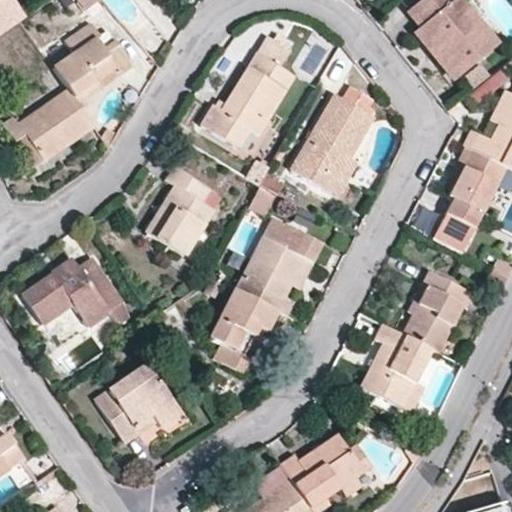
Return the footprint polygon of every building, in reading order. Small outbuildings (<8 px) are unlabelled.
[(0,0),(0,33),(18,21),(21,20),(7,0),(0,0)] [(72,0),(80,11),(96,0),(72,0)] [(425,0),(417,6),(430,23),(452,51),(446,56),(461,74),(503,42),(490,25),(469,0),(425,0)] [(64,41),(74,56),(54,70),(69,93),(73,99),(116,68),(120,73),(133,64),(115,38),(102,47),(96,40),(102,36),(93,21),(64,41)] [(446,56),(452,51),(430,23),(424,27),(446,56)] [(294,73),(254,53),(226,106),(221,114),(216,112),(214,112),(202,135),(237,152),(241,154),(242,152),(252,134),(260,138),(270,118),(294,73)] [(479,64),(460,75),(467,88),(487,77),(479,64)] [(73,99),(77,104),(120,73),(116,68),(73,99)] [(349,84),(342,97),(367,110),(370,103),(371,104),(374,97),(349,84)] [(511,92),(509,91),(497,114),(504,117),(500,125),(492,141),(485,138),(482,136),(480,135),(472,153),(508,171),(511,173),(511,172),(511,92)] [(73,99),(69,93),(20,127),(18,126),(14,120),(3,127),(17,146),(28,139),(43,162),(57,153),(93,128),(77,104),(73,99)] [(342,97),(336,93),(294,172),(343,196),(349,184),(341,180),(353,157),(365,133),(375,114),(373,113),(376,106),(371,104),(370,103),(367,110),(342,97)] [(455,124),(470,115),(461,100),(446,109),(455,124)] [(226,106),(220,104),(216,112),(221,114),(226,106)] [(497,114),(493,121),(500,125),(504,117),(497,114)] [(252,134),(242,152),(256,159),(266,141),(260,138),(252,134)] [(33,169),(43,162),(28,139),(17,146),(33,169)] [(451,172),(460,176),(472,153),(463,148),(451,172)] [(447,218),(477,232),(508,171),(472,153),(460,176),(448,199),(453,203),(447,218)] [(341,180),(349,184),(360,161),(353,157),(341,180)] [(166,178),(177,185),(147,231),(182,254),(212,208),(202,202),(210,189),(173,167),(166,178)] [(265,178),(260,188),(279,197),(283,187),(265,178)] [(274,200),(258,192),(248,210),(265,218),(274,200)] [(409,224),(424,231),(434,212),(419,204),(409,224)] [(323,247),(275,223),(256,258),(238,293),(274,311),(287,317),(295,303),(285,297),(289,288),(305,261),(314,266),(323,247)] [(38,326),(67,306),(83,329),(106,315),(111,323),(118,325),(126,319),(118,303),(86,259),(73,267),(41,288),(38,283),(18,296),(38,326)] [(289,288),(300,292),(314,266),(305,261),(289,288)] [(38,283),(41,288),(73,267),(69,262),(38,283)] [(492,274),(508,282),(511,272),(511,270),(497,264),(492,274)] [(431,352),(440,357),(463,313),(466,310),(473,295),(452,283),(430,272),(424,283),(430,287),(426,292),(403,338),(431,352)] [(502,293),(508,282),(492,274),(486,285),(502,293)] [(420,282),(417,287),(426,292),(430,287),(424,283),(420,282)] [(238,293),(229,289),(204,338),(223,348),(214,363),(250,381),(259,366),(240,356),(241,354),(254,330),(262,334),(274,311),(238,293)] [(373,343),(381,348),(373,362),(368,375),(360,391),(375,398),(400,411),(414,385),(431,352),(403,338),(393,333),(381,327),(373,343)] [(359,370),(368,375),(373,362),(365,358),(359,370)] [(459,374),(463,368),(454,363),(450,370),(459,374)] [(180,415),(147,367),(94,404),(121,446),(136,437),(132,431),(150,419),(154,424),(158,429),(180,415)] [(427,391),(423,390),(414,385),(400,411),(413,418),(427,391)] [(132,431),(136,437),(154,424),(150,419),(132,431)] [(0,478),(25,460),(6,433),(0,436),(0,478)] [(348,453),(337,437),(298,462),(293,455),(279,464),(291,482),(312,511),(317,511),(329,505),(324,498),(340,488),(356,477),(371,468),(357,447),(348,453)] [(402,447),(415,454),(421,445),(407,437),(402,447)] [(415,454),(402,447),(400,450),(406,463),(409,464),(415,454)] [(340,488),(347,499),(363,489),(356,477),(340,488)] [(312,511),(291,482),(289,484),(247,511),(241,511),(239,508),(232,511),(312,511)] [(506,511),(503,501),(464,511),(463,511),(506,511)]
